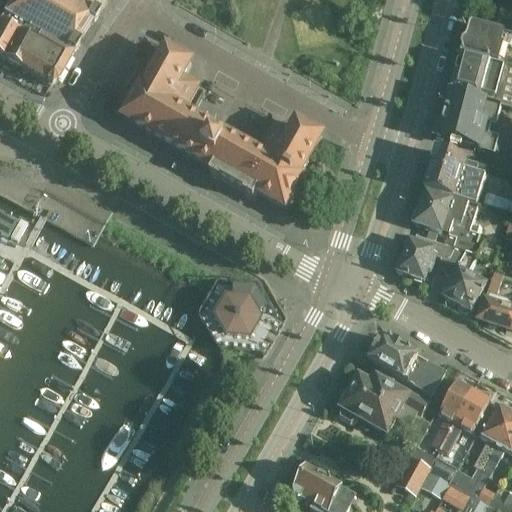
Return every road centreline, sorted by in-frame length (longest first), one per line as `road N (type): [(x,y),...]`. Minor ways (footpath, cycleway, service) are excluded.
road 1 (residential): [(332,280),(60,131)]
road 2 (residential): [(373,142),(132,10)]
road 3 (tertiary): [(332,280),(203,511)]
road 4 (tertiary): [(239,511),(356,289)]
road 5 (residential): [(511,371),(356,289)]
road 6 (tertiary): [(356,289),(404,141)]
road 7 (tertiary): [(414,0),(373,142)]
road 8 (tertiary): [(404,141),(443,0)]
road 9 (tertiary): [(373,142),(332,280)]
road 10 (residential): [(60,131),(132,10)]
